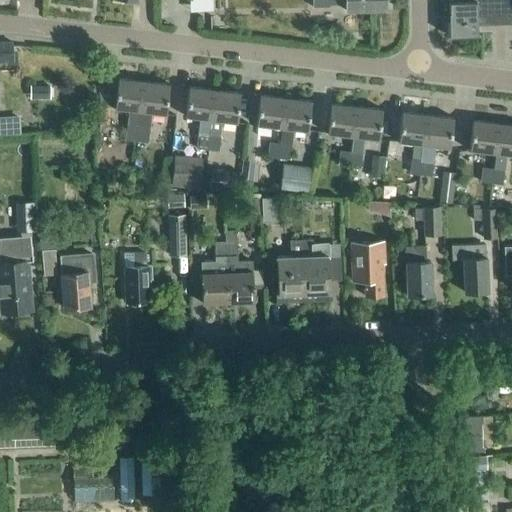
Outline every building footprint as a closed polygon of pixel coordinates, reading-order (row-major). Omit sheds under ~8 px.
[(311,0),(312,8),(329,8),(329,6),(345,5),(345,12),(385,11),(384,0),(311,0)] [(511,0),(447,0),(448,37),(476,37),(475,15),(511,14),(511,0)] [(0,62),(12,62),(12,44),(12,43),(0,43),(0,62)] [(139,112),(143,82),(117,79),(114,109),(128,111),(124,141),(135,142),(139,112)] [(139,112),(135,142),(147,144),(151,113),(165,115),(168,85),(143,82),(139,112)] [(185,117),(198,119),(195,149),(206,151),(208,136),(210,120),(214,90),(188,87),(185,117)] [(208,136),(206,151),(217,152),(220,137),(219,137),(221,122),(236,123),(239,93),(214,90),(210,120),(208,136)] [(281,129),(285,98),(259,95),(255,126),(281,129)] [(307,132),(310,101),(285,98),(281,129),(279,144),(277,159),(289,161),(291,145),(292,130),(307,132)] [(352,137),(356,107),(330,104),(326,134),(352,137)] [(350,152),(348,168),(359,169),(362,153),(361,153),(363,139),(378,140),(381,110),(356,107),(352,137),(350,152)] [(424,146),(427,115),(401,112),(398,143),(424,146)] [(424,146),(423,152),(432,153),(433,147),(449,149),(452,118),(427,115),(424,146)] [(22,117),(0,116),(0,131),(22,133),(22,117)] [(493,162),(498,124),(472,121),(468,151),(486,153),(485,161),(493,162)] [(503,186),(504,170),(506,156),(511,156),(511,125),(498,124),(493,162),(492,169),(490,184),(503,186)] [(277,159),(279,144),(268,143),(266,158),(277,159)] [(348,168),(350,152),(339,151),(337,166),(348,168)] [(199,190),(202,159),(174,155),(171,186),(199,190)] [(384,157),(371,155),(369,176),(382,178),(384,157)] [(420,176),(422,161),(410,159),(408,174),(420,176)] [(250,194),(254,162),(242,160),(238,192),(250,194)] [(422,161),(420,176),(431,177),(433,162),(422,161)] [(307,193),(310,168),(282,164),(279,190),(307,193)] [(490,184),(492,169),(481,167),(479,183),(490,184)] [(236,193),(238,174),(209,171),(207,191),(236,193)] [(441,172),(438,202),(452,203),(455,174),(441,172)] [(189,210),(206,209),(206,196),(189,197),(189,210)] [(262,223),(276,222),(275,198),(261,199),(262,223)] [(20,230),(41,229),(40,201),(19,202),(20,230)] [(423,236),(441,235),(440,207),(422,207),(423,236)] [(482,239),(496,239),(495,209),(481,210),(482,239)] [(185,215),(167,215),(168,256),(186,255),(185,215)] [(53,250),(52,235),(38,236),(40,251),(41,250),(43,276),(56,275),(54,250),(53,250)] [(278,301),(303,300),(301,241),(289,241),(290,258),(276,258),(278,301)] [(301,241),(303,300),(329,299),(328,281),(340,281),(339,244),(328,245),(328,242),(312,243),(312,241),(301,241)] [(227,303),(225,242),(214,243),(215,261),(200,262),(201,304),(227,303)] [(236,242),(225,242),(227,303),(253,302),(252,271),(241,272),(240,257),(237,257),(236,242)] [(383,296),(382,264),(384,264),(384,242),(351,243),(352,282),(363,281),(364,297),(383,296)] [(0,313),(32,311),(28,261),(32,261),(30,245),(2,247),(4,263),(0,263),(0,313)] [(487,292),(486,258),(485,257),(485,245),(451,246),(452,261),(462,260),(463,293),(487,292)] [(511,246),(503,247),(505,277),(506,276),(511,275),(511,246)] [(425,262),(425,257),(425,247),(405,247),(405,250),(403,252),(404,259),(406,261),(407,295),(431,294),(430,262),(425,262)] [(145,265),(145,257),(144,252),(123,254),(125,302),(149,301),(148,279),(150,279),(150,265),(145,265)] [(93,253),(58,256),(59,262),(60,274),(63,308),(90,306),(88,283),(95,283),(93,253)] [(491,389),(486,392),(486,398),(492,401),(496,397),(496,391),(491,389)] [(458,453),(483,452),(482,416),(457,417),(458,453)] [(0,449),(63,447),(62,423),(0,425),(0,449)] [(159,494),(159,455),(141,456),(141,495),(159,494)] [(119,502),(134,501),(133,456),(119,456),(119,502)] [(460,499),(487,498),(485,456),(458,457),(460,499)] [(73,504),(113,502),(111,467),(72,468),(73,504)]
